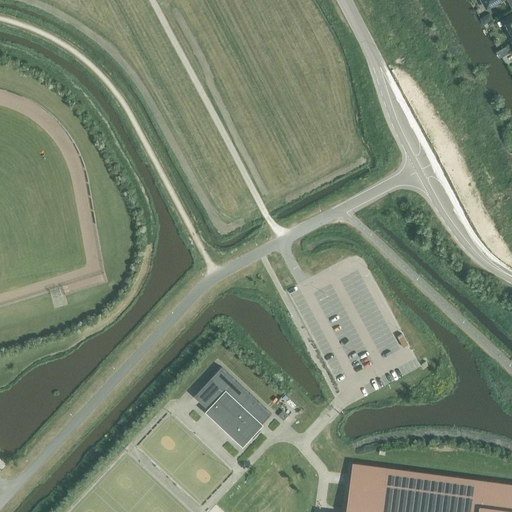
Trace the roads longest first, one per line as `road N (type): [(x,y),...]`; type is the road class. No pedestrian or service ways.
road 1 (unclassified): [(416,172),(217,275),(0,502)]
road 2 (unknown): [(151,0),(281,241)]
road 3 (tertiary): [(425,190),(465,249),(511,279)]
